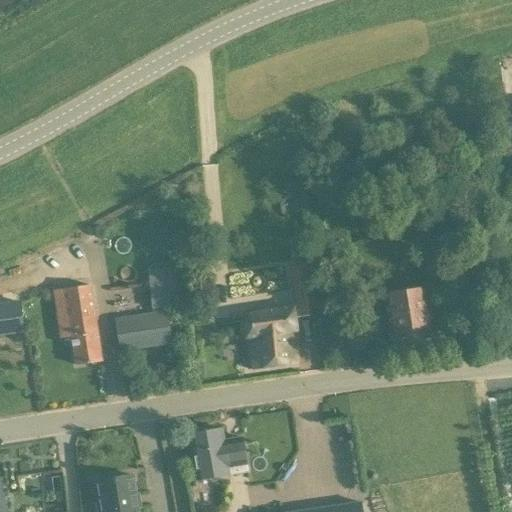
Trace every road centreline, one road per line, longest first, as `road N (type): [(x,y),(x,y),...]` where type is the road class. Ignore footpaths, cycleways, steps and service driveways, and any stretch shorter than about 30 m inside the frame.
road 1 (residential): [(0,431),(325,382),(511,364)]
road 2 (tertiary): [(0,153),(199,41),(302,0)]
